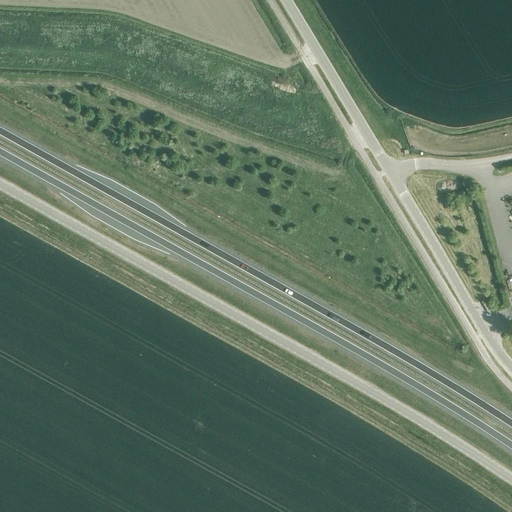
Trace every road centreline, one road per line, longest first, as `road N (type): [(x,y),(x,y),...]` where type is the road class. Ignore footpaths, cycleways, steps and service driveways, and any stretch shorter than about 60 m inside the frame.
road 1 (trunk): [(0,151),(511,446)]
road 2 (unclassified): [(0,184),(511,479)]
road 3 (trunk): [(511,425),(0,130)]
road 4 (tertiary): [(496,350),(388,171)]
road 5 (tertiary): [(388,171),(285,0)]
road 6 (unclassified): [(388,171),(511,156)]
